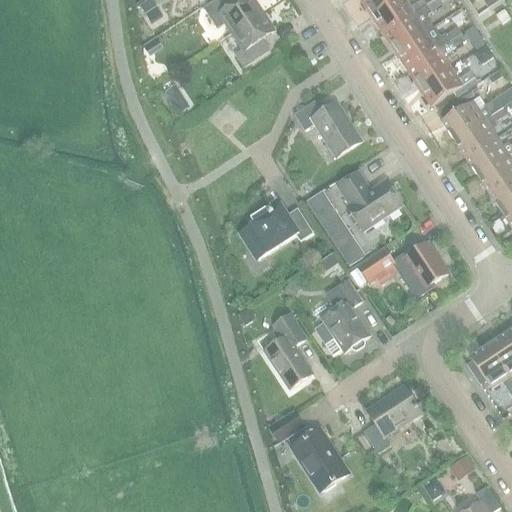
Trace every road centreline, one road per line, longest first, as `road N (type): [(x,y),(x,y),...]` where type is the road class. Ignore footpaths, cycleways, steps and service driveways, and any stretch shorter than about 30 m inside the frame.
road 1 (residential): [(505,289),(315,0)]
road 2 (residential): [(432,349),(438,374),(511,482)]
